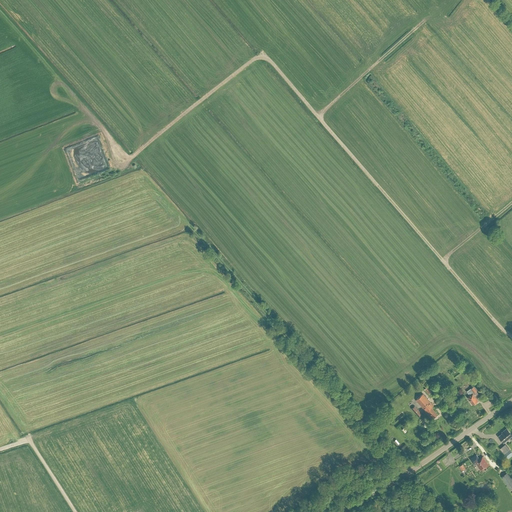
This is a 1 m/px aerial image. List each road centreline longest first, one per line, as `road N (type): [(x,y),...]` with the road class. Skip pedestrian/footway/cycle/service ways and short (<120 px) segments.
road 1 (track): [(511,335),(268,58),(256,57),(127,158),(93,117)]
road 2 (track): [(407,472),(190,225)]
road 3 (tertiary): [(334,511),(511,400)]
road 4 (track): [(318,115),(427,18)]
road 5 (track): [(75,511),(0,393)]
